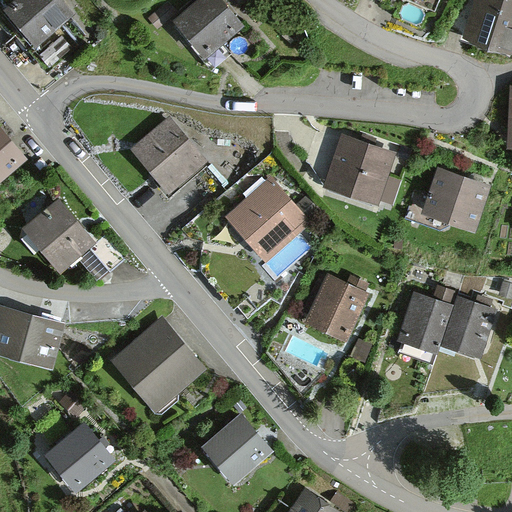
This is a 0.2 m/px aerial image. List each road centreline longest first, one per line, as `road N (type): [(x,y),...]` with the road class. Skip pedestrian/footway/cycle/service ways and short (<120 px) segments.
road 1 (residential): [(34,114),(96,83),(459,118),(476,102),(471,71),(407,49),(324,0)]
road 2 (residential): [(350,471),(292,428),(169,277)]
road 3 (residential): [(169,277),(34,114)]
road 4 (residential): [(350,471),(381,439),(418,421),(511,413)]
road 5 (residential): [(169,277),(94,295),(0,276)]
